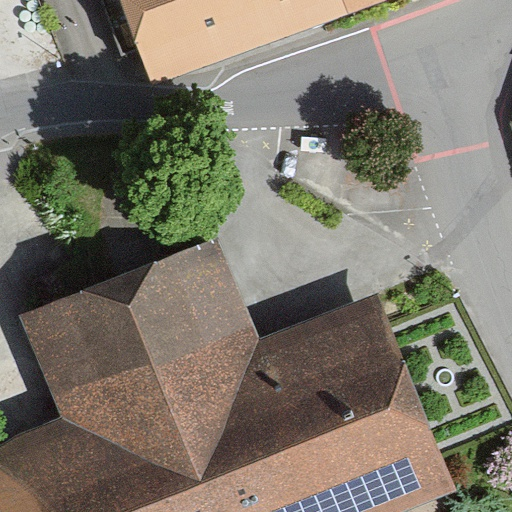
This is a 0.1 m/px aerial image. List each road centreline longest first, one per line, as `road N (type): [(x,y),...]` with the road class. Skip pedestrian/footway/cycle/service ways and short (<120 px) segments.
road 1 (unclassified): [(457,94),(0,118)]
road 2 (unclassified): [(457,94),(459,150),(511,307)]
